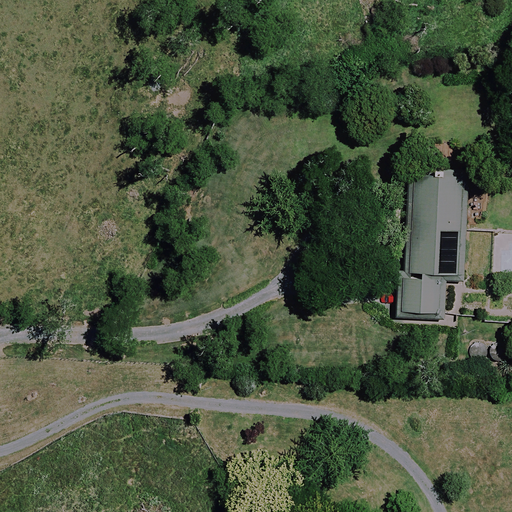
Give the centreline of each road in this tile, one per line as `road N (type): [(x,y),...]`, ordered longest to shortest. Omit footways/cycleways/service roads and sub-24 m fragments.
road 1 (unknown): [(0,444),(162,382),(309,392),(377,421),(417,472),(434,511)]
road 2 (unknown): [(0,345),(146,339),(269,295),(373,285)]
